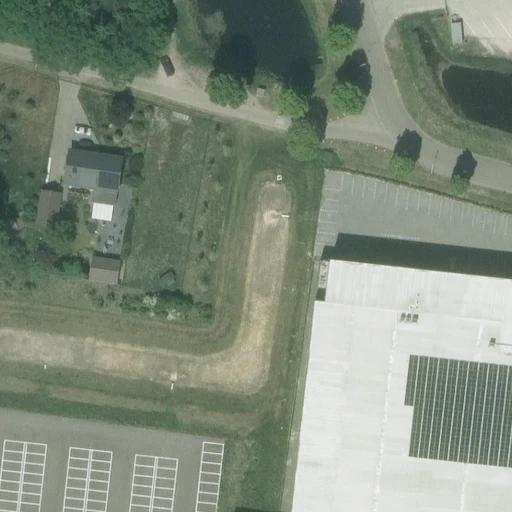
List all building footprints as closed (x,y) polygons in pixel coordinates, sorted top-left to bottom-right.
[(92,205),(115,207),(116,193),(121,161),(70,153),(65,185),(94,189),(92,205)] [(59,196),(43,194),(38,226),(54,228),(59,196)] [(13,220),(0,225),(0,231),(2,237),(24,228),(20,219),(14,222),(13,220)] [(109,261),(106,284),(116,286),(120,263),(109,261)] [(511,511),(511,283),(319,262),(290,511),(511,511)] [(170,274),(157,282),(161,289),(174,281),(170,274)]
